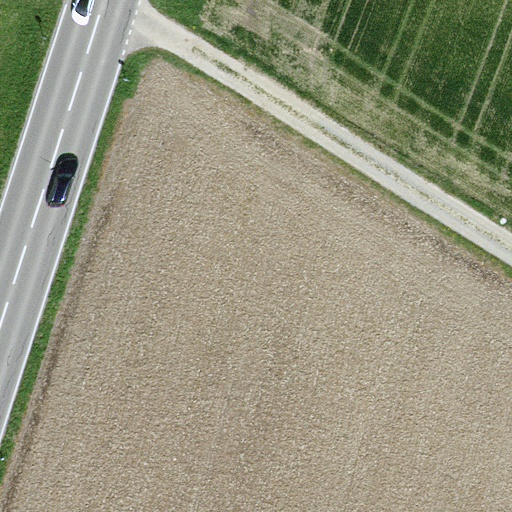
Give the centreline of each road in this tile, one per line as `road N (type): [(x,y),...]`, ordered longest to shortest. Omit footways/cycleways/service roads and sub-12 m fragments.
road 1 (track): [(511,249),(111,0)]
road 2 (primary): [(0,325),(104,0)]
